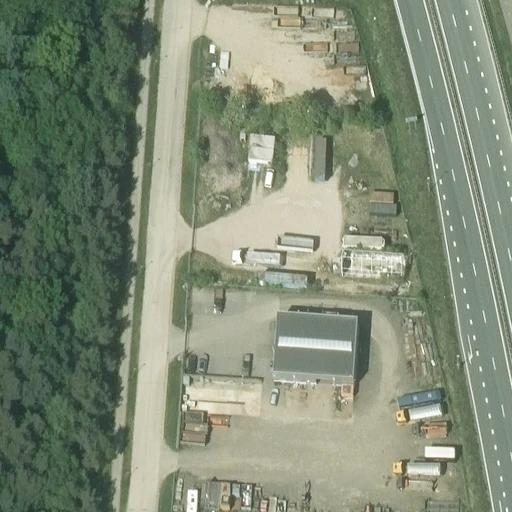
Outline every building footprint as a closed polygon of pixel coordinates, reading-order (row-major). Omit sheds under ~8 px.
[(275,141),(250,139),(248,163),(272,166),(275,141)] [(366,277),(367,252),(349,252),(348,277),(366,277)] [(359,328),(278,323),(274,384),(355,389),(359,328)] [(264,412),(263,380),(184,380),(184,412),(264,412)] [(224,510),(227,487),(208,484),(204,507),(224,510)]
